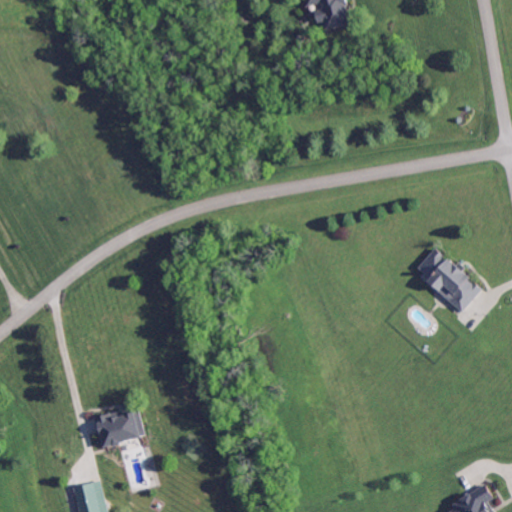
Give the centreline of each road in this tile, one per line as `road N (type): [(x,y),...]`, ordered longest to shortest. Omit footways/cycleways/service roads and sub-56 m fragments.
road 1 (residential): [(0,337),(78,269),(174,214),(511,150)]
road 2 (residential): [(486,0),(511,163)]
